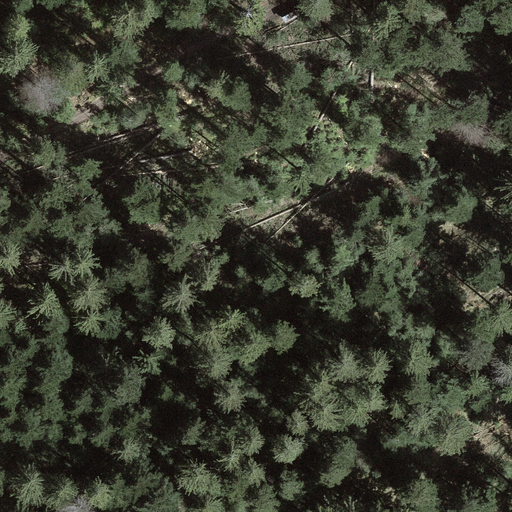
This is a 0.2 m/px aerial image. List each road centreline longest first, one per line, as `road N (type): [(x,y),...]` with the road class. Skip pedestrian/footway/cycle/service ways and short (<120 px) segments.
road 1 (track): [(511,88),(461,106),(365,179),(251,223),(198,237),(0,244)]
road 2 (track): [(296,0),(0,145)]
